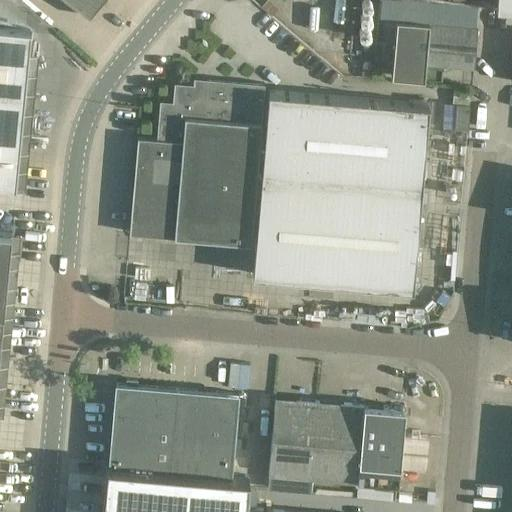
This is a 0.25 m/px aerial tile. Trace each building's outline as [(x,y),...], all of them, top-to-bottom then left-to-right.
[(71,0),(90,16),(102,0),(71,0)] [(511,8),(511,0),(496,0),(496,7),(511,8)] [(477,26),(396,19),(391,76),(424,78),(425,62),(473,67),(477,26)] [(346,23),(347,34),(369,32),(369,22),(346,23)] [(274,38),(288,48),(298,35),(284,25),(274,38)] [(0,105),(23,108),(30,31),(0,27),(0,105)] [(159,97),(157,138),(137,136),(129,232),(251,242),(248,273),(412,288),(428,104),(421,103),(260,86),(261,81),(189,76),(189,79),(170,79),(168,97),(159,97)] [(435,100),(468,98),(467,80),(434,82),(435,100)] [(455,128),(467,129),(468,129),(469,105),(456,104),(455,128)] [(0,185),(16,187),(23,108),(0,105),(0,185)] [(438,173),(463,174),(464,133),(439,133),(438,173)] [(0,342),(10,232),(0,230),(0,342)] [(227,511),(237,393),(127,384),(116,383),(105,511),(227,511)] [(358,480),(365,404),(275,396),(269,472),(356,480),(358,480)] [(358,480),(368,481),(398,484),(405,408),(365,404),(358,480)] [(91,445),(77,446),(78,464),(92,464),(91,445)]
